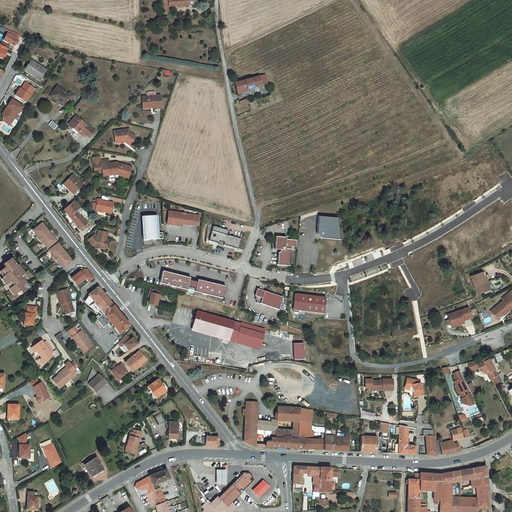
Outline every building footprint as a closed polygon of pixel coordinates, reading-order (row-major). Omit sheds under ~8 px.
[(163,0),(165,14),(172,13),(171,7),(198,4),(197,0),(163,0)] [(9,30),(3,42),(16,47),(21,35),(9,30)] [(32,61),(27,68),(42,78),(47,71),(32,61)] [(42,78),(27,68),(26,70),(41,80),(42,78)] [(265,75),(233,83),(236,94),(244,92),(244,90),(267,83),(265,75)] [(20,88),(15,95),(26,102),(35,88),(26,83),(21,89),(20,88)] [(68,93),(57,86),(54,90),(50,87),(45,94),(50,98),(51,96),(55,99),(54,101),(59,104),(60,103),(64,105),(70,97),(71,95),(68,93)] [(11,100),(3,113),(6,114),(4,117),(4,120),(11,124),(17,114),(18,115),(22,107),(11,100)] [(136,104),(137,114),(145,114),(145,117),(154,117),(154,104),(150,104),(141,104),(136,104)] [(69,125),(84,135),(85,133),(90,136),(94,130),(75,117),(69,125)] [(56,131),(59,127),(52,122),(49,126),(56,131)] [(127,152),(134,144),(129,139),(128,136),(111,137),(112,148),(121,147),(127,152)] [(127,179),(131,168),(115,164),(108,164),(107,160),(100,161),(92,162),(93,171),(101,170),(101,177),(106,176),(106,179),(117,178),(117,176),(127,179)] [(73,174),(66,181),(71,187),(69,189),(73,194),(83,185),(73,174)] [(111,213),(113,203),(98,199),(95,209),(111,213)] [(80,208),(75,201),(64,209),(81,231),(83,231),(88,228),(87,227),(88,225),(79,213),(80,212),(79,209),(80,208)] [(199,213),(168,211),(167,224),(181,225),(181,220),(190,221),(190,223),(198,224),(199,213)] [(155,215),(143,216),(145,240),(163,238),(163,232),(157,232),(155,215)] [(338,218),(319,217),(317,234),(320,238),(340,240),(338,218)] [(43,222),(33,230),(36,235),(35,236),(41,243),(43,242),(46,246),(56,238),(43,222)] [(241,237),(208,230),(207,240),(210,240),(210,241),(239,247),(241,237)] [(106,240),(108,233),(100,231),(98,237),(97,237),(94,234),(89,239),(94,246),(96,246),(104,249),(106,249),(108,241),(106,240)] [(277,265),(289,266),(291,247),(296,247),(296,239),(285,239),(285,240),(282,240),(283,238),(282,237),(276,237),(275,238),(274,250),(279,250),(279,253),(278,252),(277,265)] [(56,238),(46,246),(47,248),(48,246),(50,249),(49,250),(53,256),(52,257),(57,264),(59,263),(64,269),(67,266),(65,264),(72,258),(59,242),(58,243),(55,241),(57,240),(56,238)] [(22,276),(9,260),(4,264),(5,267),(0,271),(4,277),(2,278),(14,293),(19,288),(21,291),(29,285),(27,282),(29,280),(24,274),(22,276)] [(81,271),(72,278),(77,285),(86,278),(89,282),(95,278),(91,273),(88,268),(86,268),(81,272),(81,271)] [(161,283),(189,290),(189,288),(191,280),(192,278),(183,276),(183,277),(179,276),(180,275),(164,271),(161,283)] [(207,281),(199,279),(198,282),(196,290),(196,292),(224,298),(227,286),(211,282),(211,284),(207,283),(207,281)] [(198,282),(191,280),(189,288),(196,290),(198,282)] [(464,284),(470,302),(481,298),(477,288),(480,288),(477,280),(464,284)] [(96,320),(103,329),(109,324),(112,327),(114,325),(121,333),(131,325),(122,314),(115,305),(107,295),(100,286),(90,294),(91,295),(101,309),(98,311),(97,312),(100,315),(95,319),(96,320)] [(263,297),(265,290),(258,288),(256,295),(263,297)] [(68,289),(57,292),(61,305),(63,304),(65,308),(66,314),(75,312),(68,289)] [(159,306),(162,291),(153,289),(152,290),(151,293),(154,293),(152,298),(151,304),(159,306)] [(287,311),(289,299),(265,290),(263,297),(261,303),(279,309),(280,308),(287,311)] [(327,297),(296,293),(293,309),(325,313),(327,297)] [(101,309),(91,295),(86,301),(98,311),(101,309)] [(503,302),(502,301),(495,306),(497,308),(484,318),(491,326),(496,322),(497,323),(505,317),(503,314),(509,309),(511,311),(511,310),(511,303),(507,298),(503,302)] [(36,308),(28,307),(27,314),(25,314),(23,325),(33,326),(34,315),(36,315),(36,308)] [(231,338),(236,322),(198,311),(193,326),(226,336),(225,338),(230,339),(230,337),(231,338)] [(462,315),(444,321),(446,325),(442,327),(444,331),(444,332),(450,330),(452,332),(454,328),(456,327),(457,328),(465,325),(462,315)] [(236,322),(231,338),(238,339),(241,327),(265,334),(266,329),(243,323),(243,324),(236,322)] [(70,331),(73,336),(79,332),(76,327),(70,331)] [(262,347),(266,334),(265,334),(241,327),(238,339),(262,347)] [(73,336),(84,352),(93,345),(81,330),(79,332),(73,336)] [(125,335),(117,345),(120,348),(123,346),(128,352),(136,345),(131,339),(129,340),(125,335)] [(40,339),(31,345),(34,349),(39,357),(42,361),(51,355),(49,352),(48,350),(50,349),(45,342),(43,343),(42,341),(40,339)] [(304,343),(294,344),(295,360),(305,360),(304,343)] [(134,371),(146,360),(139,351),(126,362),(134,371)] [(67,362),(64,365),(66,368),(71,375),(75,372),(73,369),(69,365),(67,362)] [(118,366),(112,371),(118,380),(124,375),(125,376),(130,372),(123,363),(118,367),(118,366)] [(480,365),(473,368),(475,372),(479,381),(480,382),(487,379),(480,365)] [(66,368),(51,380),(58,388),(72,377),(71,375),(66,368)] [(86,384),(96,394),(106,384),(99,376),(93,370),(86,384)] [(479,381),(475,372),(470,374),(469,371),(462,374),(466,383),(472,381),(474,384),(479,381)] [(407,377),(404,389),(414,391),(414,397),(424,395),(423,383),(419,383),(419,380),(407,377)] [(488,378),(487,379),(480,382),(483,388),(491,385),(488,378)] [(511,384),(511,382),(509,378),(497,387),(500,392),(502,391),(506,396),(500,400),(503,405),(505,404),(510,410),(511,408),(511,390),(509,386),(511,384)] [(168,390),(159,379),(148,387),(157,398),(168,390)] [(379,380),(373,380),(373,384),(373,389),(373,391),(382,391),(382,379),(379,379),(379,380)] [(394,379),(383,379),(383,390),(394,390),(394,379)] [(453,381),(446,384),(449,391),(447,392),(449,395),(448,396),(451,404),(453,403),(456,409),(454,410),(456,414),(463,416),(464,412),(467,411),(465,407),(462,399),(460,396),(453,381)] [(466,397),(462,399),(465,407),(470,404),(466,397)] [(259,401),(247,400),(247,409),(246,415),(245,432),(257,433),(257,428),(258,422),(259,401)] [(282,421),(300,422),(300,409),(299,409),(278,406),(277,421),(282,421)] [(373,415),(359,413),(360,419),(362,419),(372,421),(373,415)] [(12,431),(13,418),(3,417),(2,430),(12,431)] [(278,429),(282,429),(282,421),(277,421),(258,422),(257,428),(278,429)] [(307,438),(323,438),(323,431),(307,431),(307,423),(304,422),(304,430),(300,430),(300,433),(307,434),(307,438)] [(390,424),(379,422),(380,432),(390,432),(390,424)] [(179,440),(180,425),(170,425),(170,440),(179,440)] [(306,449),(307,438),(307,434),(300,433),(300,430),(282,429),(278,429),(277,437),(271,437),(271,441),(267,441),(266,447),(306,449)] [(244,441),(256,446),(257,433),(245,432),(244,441)] [(133,435),(131,434),(126,454),(136,456),(138,448),(137,448),(139,441),(140,441),(141,437),(133,435)] [(335,435),(327,434),(327,450),(335,450),(335,435)] [(403,435),(394,434),(394,461),(411,462),(410,449),(405,449),(403,449),(403,443),(403,435)] [(352,436),(335,435),(335,450),(352,451),(352,436)] [(366,437),(363,436),(363,451),(378,452),(377,438),(366,437)] [(221,447),(222,437),(201,437),(201,442),(204,442),(204,446),(221,447)] [(324,449),(323,438),(307,438),(306,449),(324,449)] [(435,453),(448,449),(458,447),(456,438),(447,439),(447,444),(434,449),(435,453)] [(31,458),(31,443),(19,443),(19,457),(31,458)] [(431,462),(429,445),(421,444),(423,462),(431,462)] [(436,462),(449,460),(453,459),(452,452),(448,452),(448,449),(435,453),(436,462)] [(25,470),(25,458),(14,458),(14,470),(25,470)] [(104,471),(97,459),(86,466),(92,476),(95,475),(96,476),(104,471)] [(292,465),(290,482),(300,483),(302,465),(292,465)] [(320,466),(305,466),(304,474),(313,475),(320,476),(320,466)] [(331,476),(332,467),(320,466),(320,476),(319,480),(331,481),(331,476)] [(340,467),(332,467),(331,476),(339,477),(340,467)] [(170,468),(156,474),(142,481),(144,485),(151,483),(153,487),(157,484),(163,482),(174,477),(170,468)] [(217,469),(217,484),(227,484),(227,469),(217,469)] [(245,471),(233,483),(235,485),(247,474),(245,471)] [(213,511),(216,511),(217,511),(221,511),(222,511),(223,509),(227,511),(237,508),(238,506),(234,500),(242,492),(240,490),(243,488),(244,488),(253,479),(251,477),(253,475),(249,472),(247,474),(235,485),(233,483),(220,496),(218,495),(211,500),(210,499),(201,507),(202,509),(201,511),(213,511)] [(481,485),(480,475),(454,479),(455,488),(465,487),(481,485)] [(443,481),(444,490),(455,488),(454,479),(443,481)] [(494,479),(487,482),(491,491),(496,488),(498,487),(494,479)] [(264,480),(254,489),(260,496),(271,487),(264,480)] [(330,490),(331,481),(319,480),(319,484),(318,490),(330,490)] [(414,481),(414,489),(414,497),(427,498),(428,509),(431,509),(430,511),(444,511),(444,490),(443,481),(436,482),(434,482),(433,482),(414,481)] [(163,482),(157,484),(160,490),(164,498),(170,494),(168,491),(167,491),(163,482)] [(481,485),(465,487),(466,495),(469,495),(469,494),(482,493),(481,485)] [(409,489),(399,488),(399,492),(401,492),(400,506),(413,506),(414,497),(414,489),(409,489)] [(165,502),(164,498),(160,490),(144,496),(150,509),(153,508),(154,511),(171,511),(170,507),(167,501),(165,502)] [(482,493),(466,495),(466,496),(466,497),(469,497),(470,502),(482,500),(482,493)] [(116,511),(109,497),(102,501),(108,511),(131,511),(130,509),(123,511),(116,511)] [(482,511),(482,500),(470,502),(470,507),(470,511),(482,511)]
